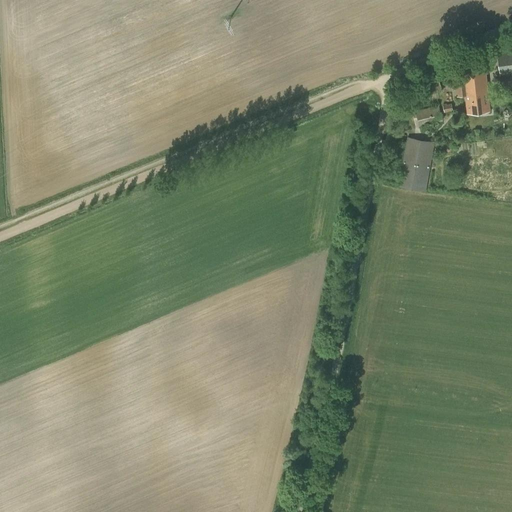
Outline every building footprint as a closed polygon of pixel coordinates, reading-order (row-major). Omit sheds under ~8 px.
[(497,51),(500,76),(501,86),(511,84),(511,44),(497,46),(497,51)] [(455,86),(456,96),(465,95),(467,113),(490,110),(485,67),(460,70),(462,86),(455,86)] [(438,76),(426,79),(429,94),(442,91),(438,76)] [(443,105),(444,112),(453,110),(451,103),(443,105)] [(442,121),(439,105),(415,111),(419,126),(442,121)] [(426,191),(435,142),(407,137),(398,186),(426,191)]
